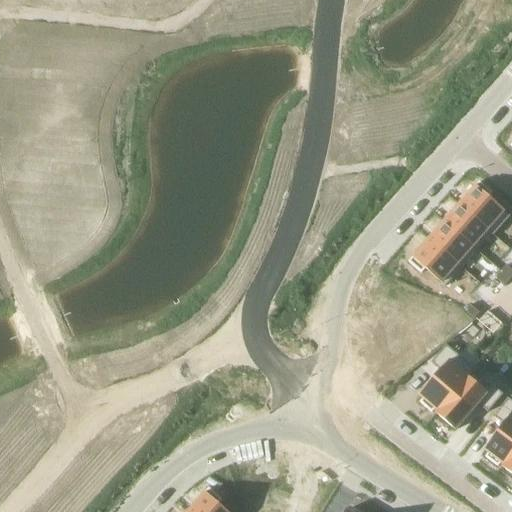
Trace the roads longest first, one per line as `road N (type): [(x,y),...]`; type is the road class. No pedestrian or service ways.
road 1 (residential): [(461,134),(353,256),(317,384)]
road 2 (residential): [(495,511),(317,384)]
road 3 (residential): [(292,421),(221,441),(154,485),(132,511)]
road 4 (residential): [(292,421),(436,511)]
